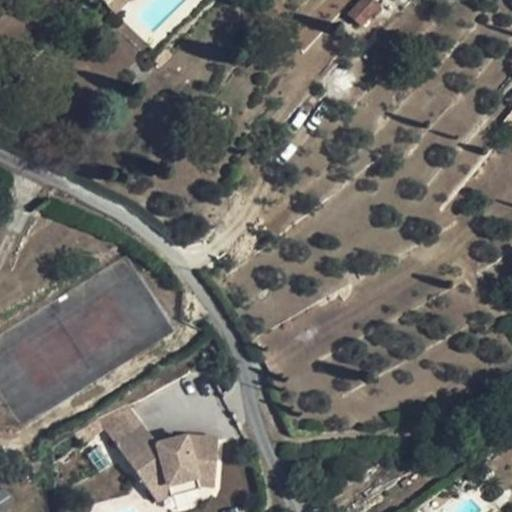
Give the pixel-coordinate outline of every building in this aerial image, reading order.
[(127,0),(103,0),(115,12),(127,0)] [(379,7),(372,0),(362,0),(349,14),(361,26),(379,7)] [(157,506),(170,496),(169,489),(196,483),(197,491),(212,492),(217,443),(186,441),(156,449),(141,429),(115,448),(157,506)] [(196,483),(169,489),(170,496),(171,501),(198,495),(197,491),(196,483)] [(0,511),(4,511),(17,505),(5,487),(0,489),(0,511)]
